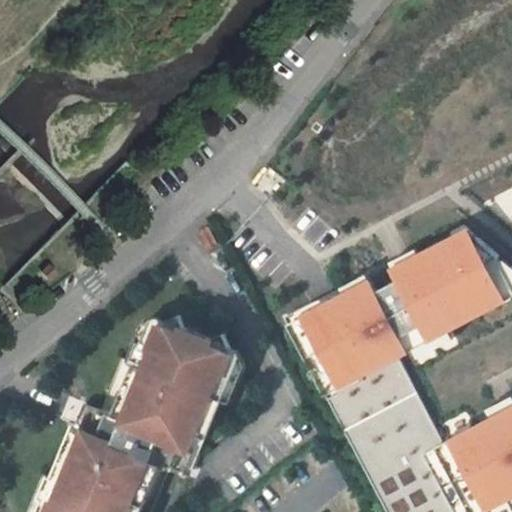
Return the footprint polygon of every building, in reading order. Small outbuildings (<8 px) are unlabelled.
[(375,268),(283,318),(388,511),(506,511),(511,509),(511,416),(448,450),(403,364),(421,355),(424,360),(465,339),(460,330),(511,303),(511,254),(466,222),(401,257),(405,265),(380,278),(375,268)] [(48,269),(42,275),(48,282),(54,275),(48,269)] [(138,511),(144,499),(135,495),(150,460),(168,467),(180,472),(188,451),(198,455),(220,398),(230,402),(245,367),(237,349),(231,351),(223,332),(210,338),(198,333),(199,330),(182,323),(179,314),(160,323),(157,317),(139,324),(126,359),(121,357),(103,407),(95,403),(69,464),(60,461),(57,470),(46,494),(53,497),(49,507),(39,511),(138,511)] [(60,461),(69,464),(95,403),(87,400),(77,422),(71,419),(70,422),(76,425),(60,461)] [(188,451),(180,472),(189,476),(198,455),(188,451)] [(149,511),(168,467),(150,460),(135,495),(144,499),(138,511),(149,511)] [(31,511),(39,511),(49,507),(53,497),(46,494),(57,470),(54,469),(53,474),(45,471),(30,508),(31,511)]
